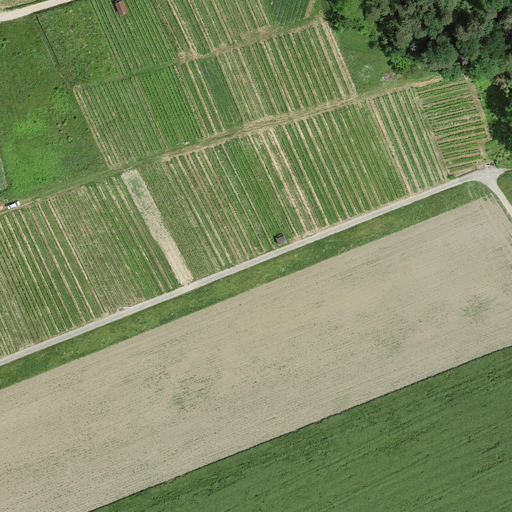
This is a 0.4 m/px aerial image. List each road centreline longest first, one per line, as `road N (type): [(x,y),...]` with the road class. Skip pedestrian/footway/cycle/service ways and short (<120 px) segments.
road 1 (track): [(511,171),(472,176),(0,363)]
road 2 (track): [(372,0),(392,37),(428,61),(511,64)]
